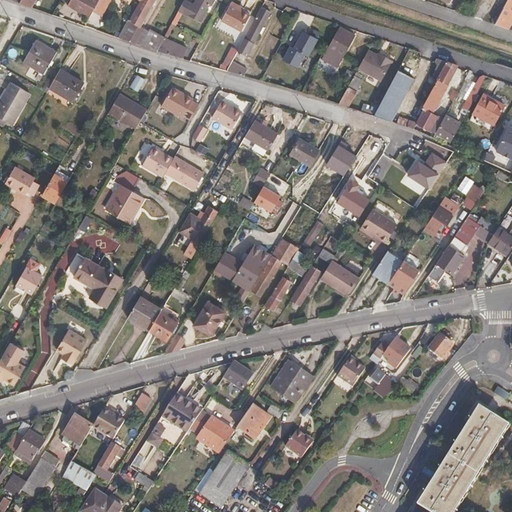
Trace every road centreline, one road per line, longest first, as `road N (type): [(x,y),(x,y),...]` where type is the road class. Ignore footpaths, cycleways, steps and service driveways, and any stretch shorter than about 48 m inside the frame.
road 1 (tertiary): [(0,415),(313,330),(501,296)]
road 2 (residential): [(0,6),(366,122)]
road 3 (residential): [(289,0),(511,77)]
road 4 (unknown): [(347,324),(227,511)]
road 5 (residential): [(293,511),(325,467),(341,460),(398,478)]
